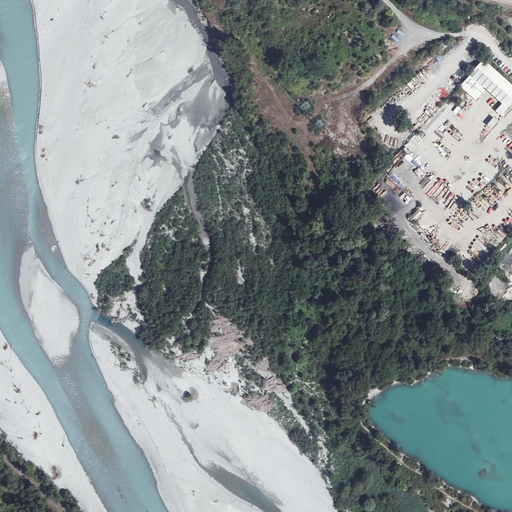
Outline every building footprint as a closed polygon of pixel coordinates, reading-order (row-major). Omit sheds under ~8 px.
[(501,116),(511,102),(511,84),(482,59),(459,86),(476,100),(485,89),(501,103),(495,111),(501,116)] [(460,67),(457,73),(463,76),(466,69),(460,67)] [(455,76),(450,81),(456,86),(460,81),(455,76)] [(492,129),(498,121),(493,117),(487,125),(492,129)] [(445,150),(459,136),(462,138),(466,135),(456,125),(444,138),(445,139),(439,144),(445,150)] [(396,152),(401,147),(397,144),(392,149),(396,152)] [(491,152),(488,154),(494,160),(497,158),(491,152)] [(411,173),(418,168),(413,162),(407,167),(411,173)] [(419,167),(414,171),(419,178),(424,174),(419,167)] [(483,174),(480,177),(488,183),(490,180),(483,174)] [(386,176),(383,180),(389,185),(392,181),(386,176)] [(394,182),(388,187),(395,195),(401,190),(394,182)] [(492,189),(489,193),(496,199),(498,196),(494,193),(495,191),(492,189)] [(402,190),(398,195),(408,203),(412,199),(402,190)] [(461,202),(466,198),(462,194),(457,198),(461,202)] [(484,200),(478,204),(481,209),(487,205),(484,200)] [(418,209),(409,219),(413,223),(422,213),(418,209)] [(507,230),(511,225),(511,224),(507,219),(502,224),(507,230)] [(409,222),(404,228),(412,235),(418,229),(409,222)] [(500,227),(497,233),(504,236),(507,230),(500,227)]
